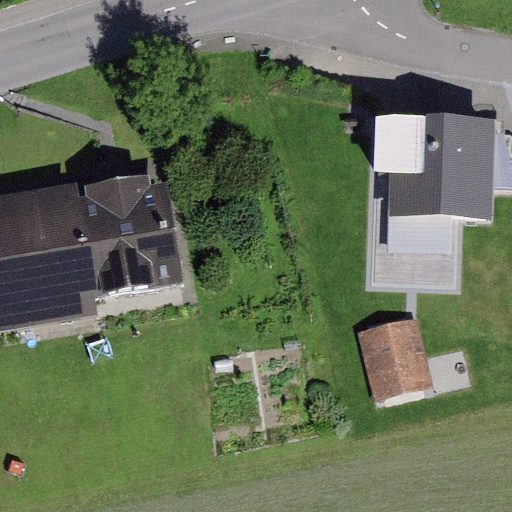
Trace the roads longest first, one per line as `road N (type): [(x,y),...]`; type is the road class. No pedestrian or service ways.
road 1 (tertiary): [(205,0),(0,63)]
road 2 (residential): [(357,0),(391,33),(430,50),(511,62)]
